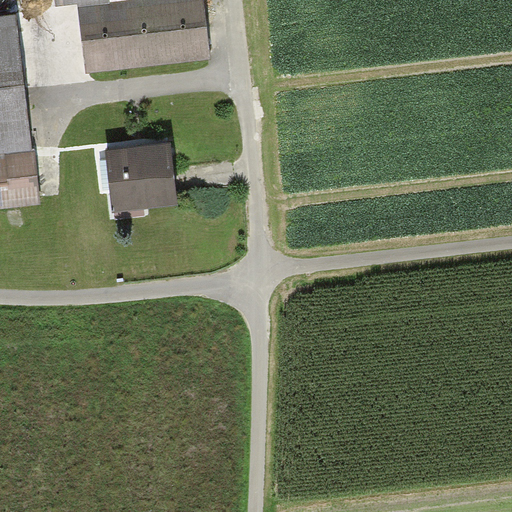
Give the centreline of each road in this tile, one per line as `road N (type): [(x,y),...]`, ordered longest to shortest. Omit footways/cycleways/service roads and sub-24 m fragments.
road 1 (track): [(248,511),(255,278),(234,0)]
road 2 (track): [(40,99),(240,74)]
